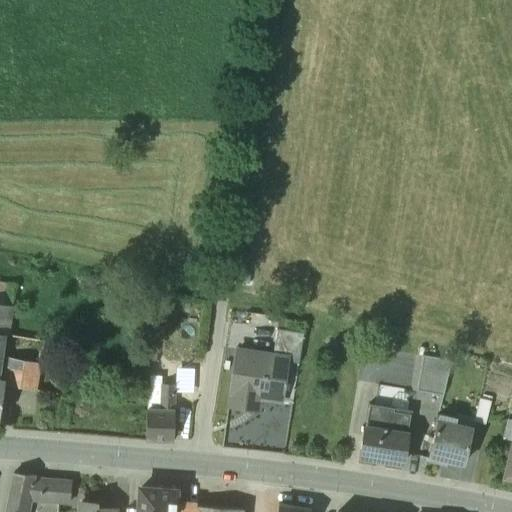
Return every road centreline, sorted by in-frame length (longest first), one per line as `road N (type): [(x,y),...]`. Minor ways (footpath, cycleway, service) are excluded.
road 1 (tertiary): [(487,511),(197,463),(0,452)]
road 2 (track): [(268,0),(197,463)]
